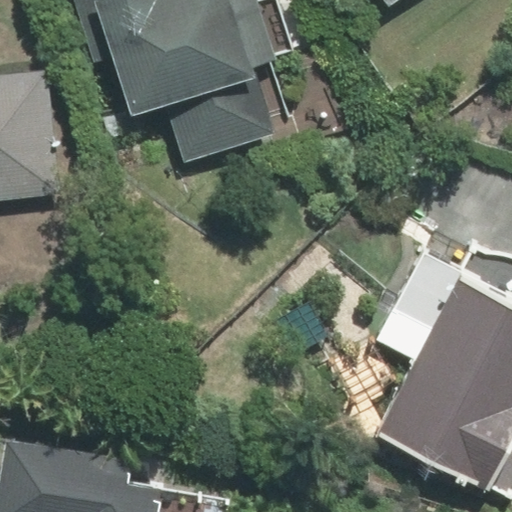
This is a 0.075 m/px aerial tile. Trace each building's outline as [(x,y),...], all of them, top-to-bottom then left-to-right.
[(68,0),(107,116),(155,100),(174,158),(262,129),(243,70),(261,64),(239,0),(68,0)] [(375,0),(384,10),(396,0),(375,0)] [(0,241),(0,203),(47,199),(35,70),(0,72),(0,290),(11,289),(6,241),(0,241)] [(357,438),(466,484),(498,407),(511,412),(511,303),(404,258),(368,344),(393,355),(357,438)] [(153,511),(142,511),(145,480),(104,475),(106,458),(0,446),(0,511),(153,511)]
